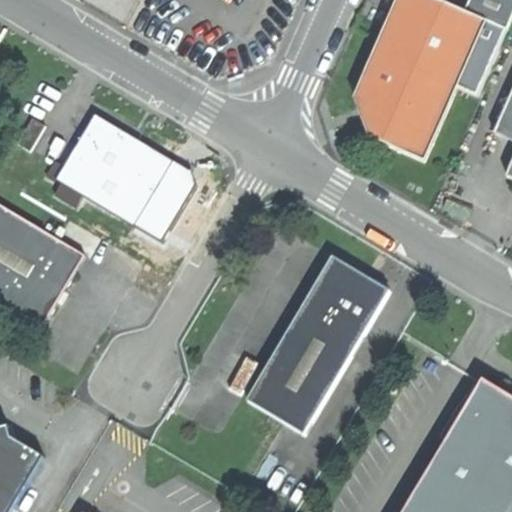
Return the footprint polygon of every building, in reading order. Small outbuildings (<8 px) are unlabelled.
[(468,11),(441,0),(401,0),(390,26),(384,39),(360,96),(374,139),(427,162),(459,87),(488,20),(468,11)] [(511,0),(472,0),(468,11),(488,20),(459,87),(480,96),(511,21),(511,0)] [(511,106),(508,108),(497,134),(511,140),(511,106)] [(88,197),(139,227),(177,162),(138,139),(99,116),(88,134),(83,144),(68,169),(61,181),(67,184),(88,197)] [(34,152),(49,127),(36,119),(21,145),(34,152)] [(77,141),(83,144),(88,134),(83,131),(77,141)] [(59,183),(61,181),(68,169),(59,164),(51,178),(59,183)] [(82,208),(88,197),(67,184),(61,195),(82,208)] [(0,298),(46,326),(65,294),(88,256),(0,203),(0,298)] [(247,402),(307,437),(391,293),(364,277),(331,258),(247,402)] [(511,511),(511,391),(486,375),(403,511),(511,511)] [(0,511),(16,511),(48,457),(15,438),(1,447),(2,430),(0,429),(0,511)] [(7,433),(2,430),(1,447),(15,438),(7,433)]
